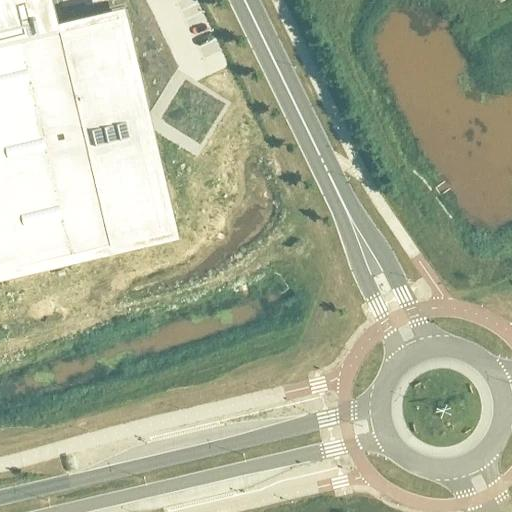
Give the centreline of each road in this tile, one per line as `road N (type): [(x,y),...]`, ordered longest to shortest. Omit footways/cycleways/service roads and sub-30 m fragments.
road 1 (secondary): [(376,407),(0,499)]
road 2 (secondary): [(65,511),(382,435)]
road 3 (unclassified): [(244,0),(343,210)]
road 4 (secondary): [(382,435),(422,470),(462,468),(494,443),(501,391)]
road 5 (unclassified): [(426,346),(372,238),(343,210)]
road 6 (unclassified): [(343,210),(352,252),(403,357)]
